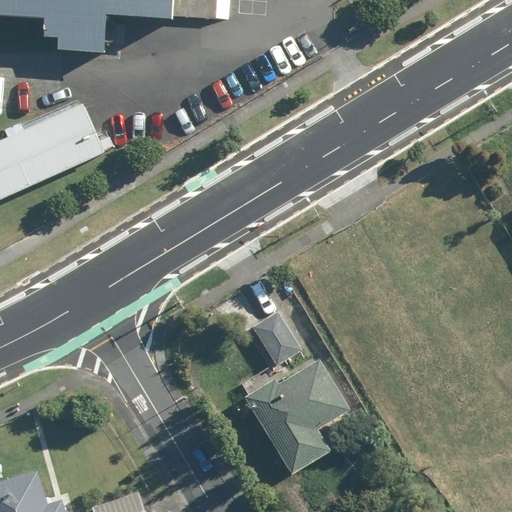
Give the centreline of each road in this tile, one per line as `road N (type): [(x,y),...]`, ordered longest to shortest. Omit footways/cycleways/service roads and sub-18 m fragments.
road 1 (secondary): [(511,35),(84,295)]
road 2 (residential): [(84,295),(215,511)]
